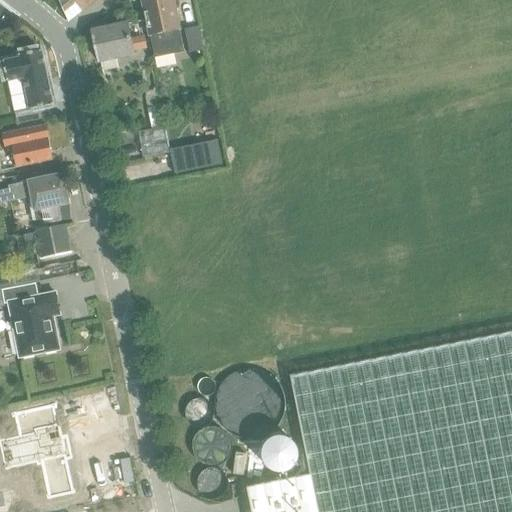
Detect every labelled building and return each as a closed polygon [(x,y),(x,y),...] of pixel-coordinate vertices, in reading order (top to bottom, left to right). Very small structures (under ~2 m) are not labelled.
[(96,0),(57,0),(69,22),(96,0)] [(180,41),(171,0),(147,0),(142,1),(154,59),(182,53),(180,41)] [(146,50),(143,39),(131,42),(127,25),(91,33),(98,62),(134,55),(133,53),(146,50)] [(203,52),(198,28),(183,32),(188,55),(203,52)] [(52,106),(41,52),(18,56),(19,60),(3,63),(7,83),(23,80),(30,111),(15,114),(17,125),(41,120),(39,109),(52,106)] [(158,106),(148,108),(152,131),(162,129),(158,106)] [(52,162),(45,127),(2,136),(5,149),(12,147),(16,169),(52,162)] [(138,133),(143,159),(167,154),(162,129),(152,131),(138,133)] [(218,141),(171,151),(175,174),(222,165),(218,141)] [(31,204),(35,222),(69,221),(69,206),(63,175),(8,186),(8,190),(0,191),(0,204),(31,198),(31,200),(31,204)] [(65,227),(36,233),(39,247),(67,241),(65,227)] [(67,241),(39,247),(41,260),(70,255),(67,241)] [(37,270),(12,275),(14,287),(40,281),(37,270)] [(12,275),(0,277),(0,289),(14,287),(12,275)] [(54,294),(9,303),(20,357),(59,349),(51,310),(57,309),(59,309),(55,293),(54,293),(54,294)] [(511,511),(511,332),(291,377),(310,476),(317,511),(511,511)] [(69,459),(63,435),(57,436),(55,427),(57,427),(56,423),(52,424),(52,425),(33,429),(32,428),(29,429),(29,432),(31,432),(31,434),(0,440),(0,465),(0,466),(0,469),(0,470),(4,469),(4,468),(32,462),(33,465),(37,464),(44,495),(42,495),(43,500),(47,499),(47,498),(68,493),(68,494),(72,493),(71,489),(69,490),(63,460),(65,459),(69,459)] [(213,423),(191,447),(209,464),(232,440),(213,423)] [(317,511),(310,476),(248,488),(252,511),(317,511)]
